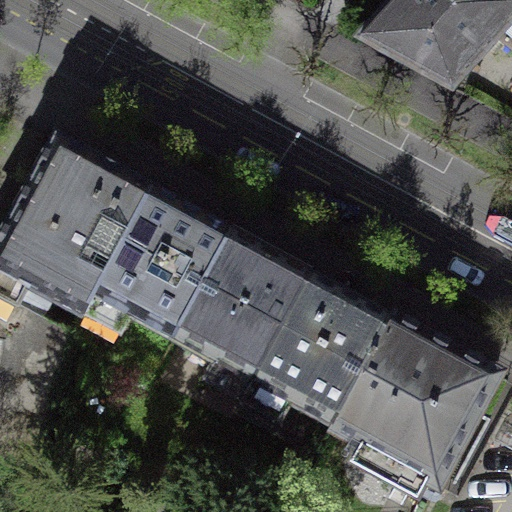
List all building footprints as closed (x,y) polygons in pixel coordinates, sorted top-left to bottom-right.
[(511,0),(393,0),(360,37),(451,87),(498,34),(511,46),(511,0)] [(82,316),(152,188),(141,182),(56,135),(0,237),(0,464),(38,462),(70,332),(19,304),(28,287),(82,316)] [(95,298),(172,339),(231,230),(163,194),(152,188),(82,316),(85,318),(95,298)] [(172,339),(251,382),(311,273),(299,267),(231,230),(172,339)] [(322,280),(311,273),(251,382),(331,425),(390,316),(322,280)] [(390,316),(331,425),(434,481),(437,483),(494,377),(493,372),(441,344),(390,316)]
